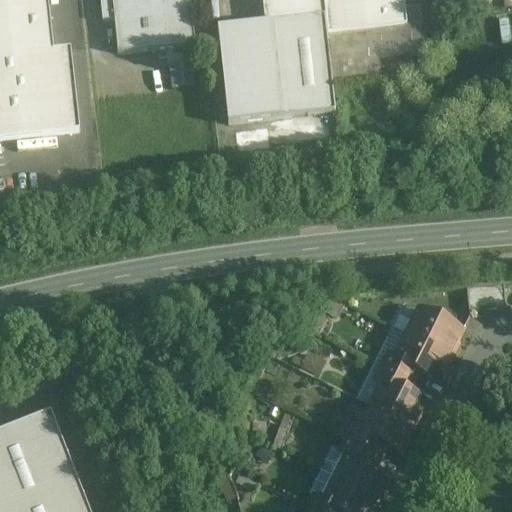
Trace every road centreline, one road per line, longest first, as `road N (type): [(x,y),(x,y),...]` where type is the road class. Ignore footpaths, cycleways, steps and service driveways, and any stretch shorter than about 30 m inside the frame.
road 1 (tertiary): [(511,232),(147,273),(0,304)]
road 2 (residential): [(403,511),(473,373),(511,351)]
